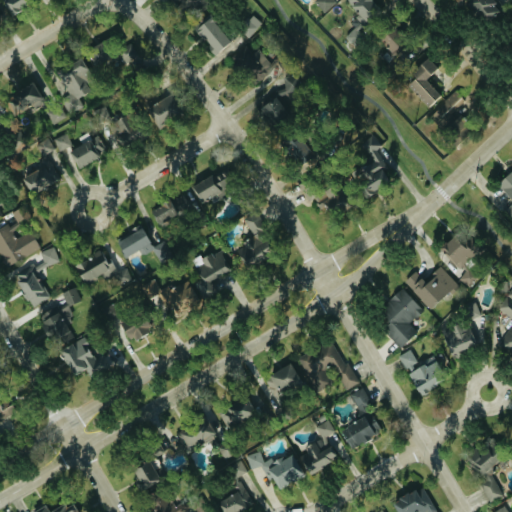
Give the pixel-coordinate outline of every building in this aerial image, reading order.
[(3,0),(7,8),(19,2),(18,0),(3,0)] [(180,0),(192,12),(204,0),(180,0)] [(347,0),(345,2),(364,22),(380,8),(372,0),(347,0)] [(501,9),(492,0),(468,0),(465,4),(484,25),(501,9)] [(231,43),(213,14),(195,25),(213,54),(231,43)] [(249,38),(263,23),(253,14),(240,29),(249,38)] [(377,39),(393,53),(406,38),(390,24),(377,39)] [(345,37),(355,47),(366,36),(357,26),(345,37)] [(99,71),(115,62),(118,68),(128,62),(133,70),(144,64),(131,42),(123,47),(120,41),(106,49),(101,41),(86,50),(99,71)] [(255,53),(244,46),(231,64),(260,84),(274,63),(256,51),(255,53)] [(69,95),(61,98),(69,114),(83,108),(78,97),(89,91),(83,80),(91,76),(82,58),(57,70),(69,95)] [(439,95),(425,79),(437,68),(428,58),(404,81),(427,106),(439,95)] [(269,126),(295,110),(288,99),(299,92),(295,84),(301,80),(299,77),(255,103),(269,126)] [(14,116),(42,101),(33,83),(5,98),(14,116)] [(468,104),(456,91),(430,115),(441,128),(468,104)] [(161,127),(181,111),(166,92),(146,108),(161,127)] [(66,117),(60,104),(49,109),(56,122),(66,117)] [(115,132),(117,132),(119,143),(144,139),(142,127),(129,129),(127,117),(112,120),(115,132)] [(312,157),(300,133),(282,142),(295,166),(312,157)] [(54,139),(60,151),(71,145),(66,134),(54,139)] [(359,144),(369,162),(351,171),(365,197),(390,183),(383,170),(388,168),(377,148),(381,146),(375,135),(359,144)] [(56,149),(49,137),(37,144),(44,156),(56,149)] [(69,149),(79,167),(100,156),(91,138),(69,149)] [(60,181),(53,162),(22,175),(29,194),(60,181)] [(215,200),(234,190),(224,170),(191,187),(200,204),(213,197),(215,200)] [(511,171),(496,183),(511,205),(511,171)] [(313,193),(321,210),(331,206),(335,215),(347,210),(336,183),(313,193)] [(149,210),(158,226),(192,208),(183,191),(149,210)] [(253,236),(241,241),(244,247),(237,250),(245,267),(263,259),(260,251),(272,246),(257,213),(245,218),(253,236)] [(0,253),(6,266),(40,249),(31,231),(14,239),(8,226),(0,229),(0,253)] [(125,257),(142,248),(145,255),(154,250),(160,261),(173,254),(165,240),(153,246),(142,227),(117,241),(125,257)] [(460,243),(453,235),(439,248),(457,267),(477,249),(466,237),(460,243)] [(50,298),(39,270),(60,261),(54,246),(41,252),(44,260),(14,271),(28,307),(50,298)] [(202,282),(196,284),(201,294),(211,288),(208,281),(230,271),(219,250),(201,259),(203,264),(195,268),(202,282)] [(134,280),(128,268),(119,272),(112,257),(106,259),(102,251),(74,264),(83,283),(105,273),(107,277),(112,275),(117,287),(134,280)] [(430,308),(449,291),(452,294),(460,286),(441,266),(425,281),(415,271),(404,281),(430,308)] [(471,287),(479,275),(469,268),(460,280),(471,287)] [(162,317),(200,305),(194,286),(182,290),(180,284),(161,291),(157,279),(144,283),(150,302),(157,300),(162,317)] [(69,305),(82,300),(76,286),(63,291),(69,305)] [(424,309),(403,288),(373,319),(402,347),(418,331),(410,323),(424,309)] [(511,289),(499,309),(511,317),(511,332),(505,343),(511,348),(511,289)] [(40,321),(51,347),(74,338),(68,325),(75,322),(63,293),(55,297),(58,305),(45,311),(48,317),(40,321)] [(441,330),(451,356),(481,345),(472,319),(481,315),(477,302),(460,308),(465,322),(441,330)] [(122,322),(127,340),(150,333),(145,315),(122,322)] [(60,350),(73,376),(87,368),(92,378),(111,368),(103,354),(97,357),(86,336),(60,350)] [(357,384),(333,339),(299,357),(317,390),(332,382),(327,373),(334,369),(345,390),(357,384)] [(400,355),(406,371),(409,370),(419,396),(438,388),(434,380),(446,376),(441,366),(443,365),(438,354),(427,359),(428,362),(419,365),(412,350),(400,355)] [(275,400),(303,385),(291,363),(263,378),(275,400)] [(351,394),(363,416),(340,429),(351,448),(382,431),(370,409),(374,407),(363,387),(351,394)] [(227,427),(256,413),(248,396),(219,410),(227,427)] [(187,452),(215,440),(212,435),(215,433),(208,418),(178,432),(187,452)] [(335,432),(329,419),(316,426),(321,436),(303,445),(309,457),(302,460),(309,473),(338,458),(327,436),(335,432)] [(472,453),(479,472),(495,466),(489,447),(472,453)] [(292,452),(275,462),(273,457),(265,461),(259,450),(246,457),(253,469),(263,464),(277,489),(304,474),(292,452)] [(249,471),(242,459),(226,468),(232,480),(249,471)] [(132,469),(143,491),(160,482),(149,460),(132,469)] [(480,481),(490,501),(503,495),(494,475),(480,481)] [(240,511),(254,506),(242,480),(234,484),(237,492),(218,501),(222,511),(240,511)] [(438,511),(424,485),(393,503),(397,511),(423,511),(427,510),(428,511),(438,511)] [(184,502),(174,507),(167,493),(150,502),(154,511),(185,511),(188,511),(184,502)] [(31,511),(74,511),(70,502),(50,511),(48,511),(45,505),(31,511)]
